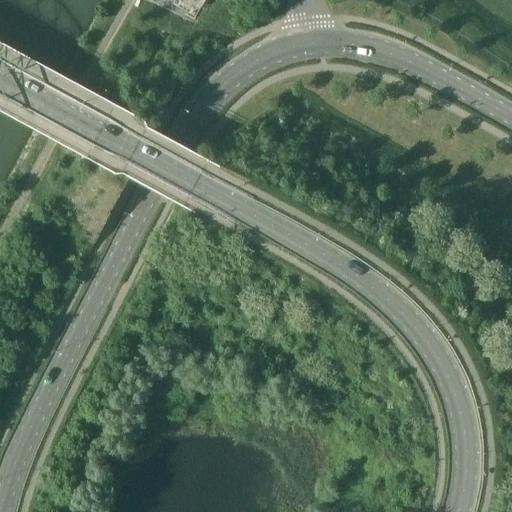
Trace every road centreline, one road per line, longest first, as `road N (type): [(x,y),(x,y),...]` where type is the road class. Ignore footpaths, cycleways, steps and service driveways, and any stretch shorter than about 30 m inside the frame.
road 1 (tertiary): [(458,511),(465,456),(458,403),(433,349),(391,303),(335,262),(0,78)]
road 2 (tertiary): [(311,46),(264,55),(195,109),(31,426),(0,511)]
road 3 (tertiary): [(511,117),(386,53),(311,46)]
